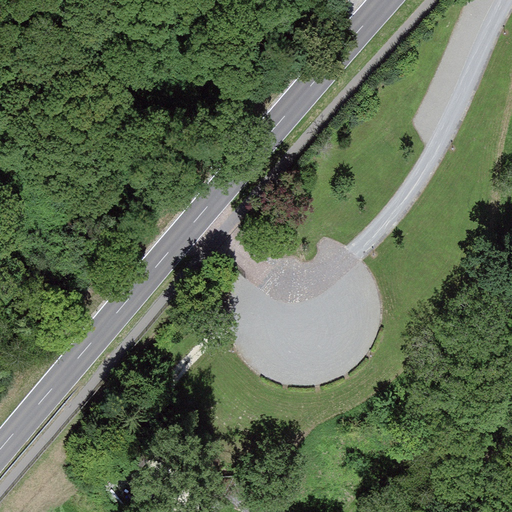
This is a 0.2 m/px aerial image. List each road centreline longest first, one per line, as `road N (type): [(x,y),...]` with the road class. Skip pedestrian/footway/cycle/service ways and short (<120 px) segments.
road 1 (secondary): [(387,0),(0,451)]
road 2 (track): [(236,336),(164,405),(158,511)]
road 3 (track): [(382,511),(511,391)]
